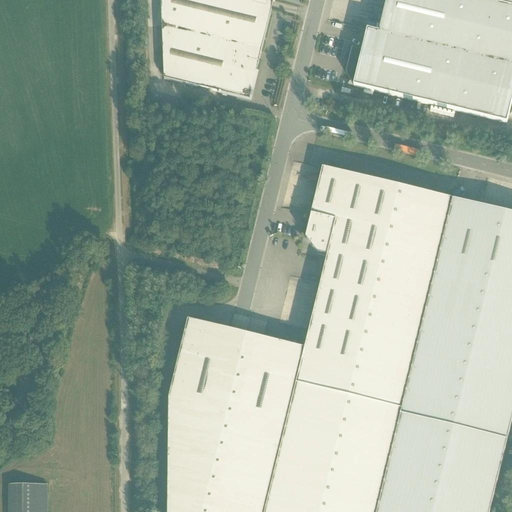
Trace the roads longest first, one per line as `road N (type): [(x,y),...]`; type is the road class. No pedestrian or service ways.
road 1 (unclassified): [(111,0),(121,256)]
road 2 (unclassified): [(121,256),(123,511)]
road 3 (unclassified): [(511,172),(289,118)]
road 4 (unclassified): [(289,118),(247,287)]
road 5 (unclassified): [(121,256),(247,287)]
road 6 (unclassified): [(318,0),(289,118)]
